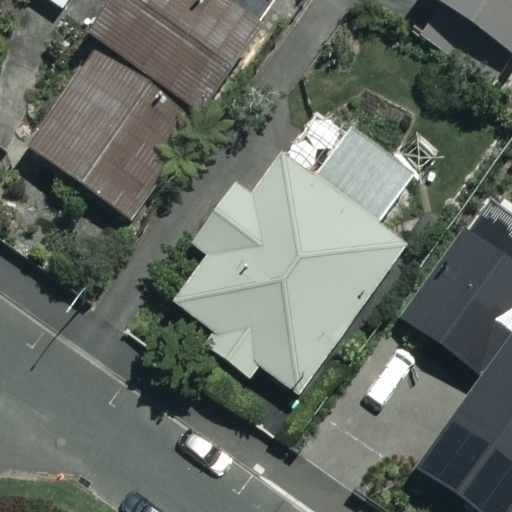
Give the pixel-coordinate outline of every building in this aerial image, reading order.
[(278,7),(267,0),(120,0),(90,45),(100,53),(31,155),(126,220),(197,115),(203,119),(278,7)] [(74,0),(43,0),(65,14),(74,0)] [(511,0),(423,0),(424,0),(511,62),(511,0)] [(212,337),(203,349),(251,383),(259,372),(298,400),(405,251),(380,233),(415,183),(351,137),(314,188),(280,163),(250,205),(234,193),(192,253),(206,263),(173,309),(212,337)] [(511,511),(511,327),(418,447),(476,492),(460,511),(511,511)]
